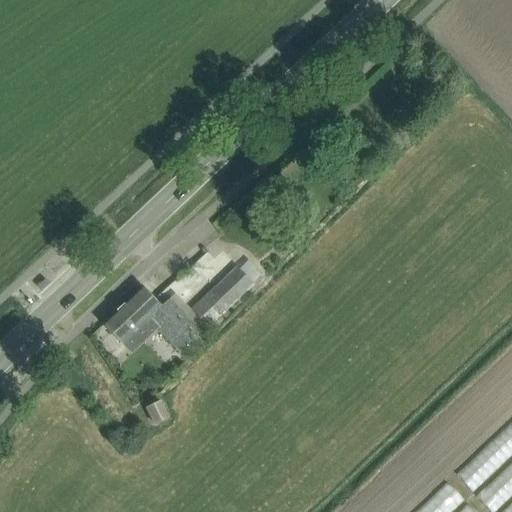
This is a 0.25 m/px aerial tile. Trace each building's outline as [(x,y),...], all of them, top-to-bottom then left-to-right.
[(192,311),(208,328),(254,284),(238,267),(192,311)] [(201,332),(170,299),(162,307),(144,287),(104,325),(123,345),(150,320),(180,352),(201,332)] [(147,408),(155,425),(169,418),(160,401),(147,408)] [(493,511),(511,511),(511,420),(456,472),(476,492),(475,493),(493,511)] [(450,480),(415,511),(452,511),(467,499),(450,480)] [(478,511),(469,502),(458,511),(478,511)]
